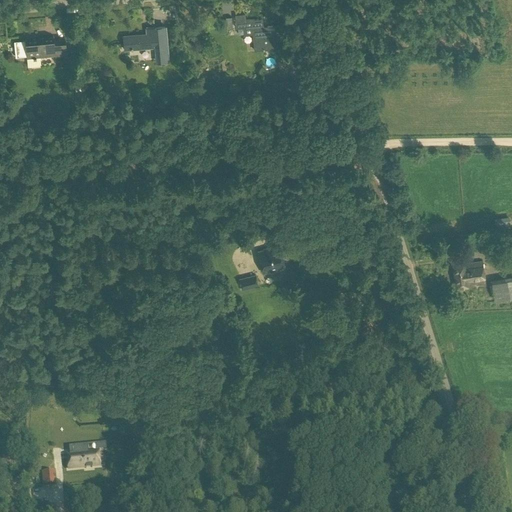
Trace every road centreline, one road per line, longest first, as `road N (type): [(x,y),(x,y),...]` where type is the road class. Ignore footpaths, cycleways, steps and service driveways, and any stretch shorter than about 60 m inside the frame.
road 1 (unclassified): [(452,411),(325,0)]
road 2 (track): [(0,176),(371,146)]
road 3 (track): [(371,146),(511,142)]
